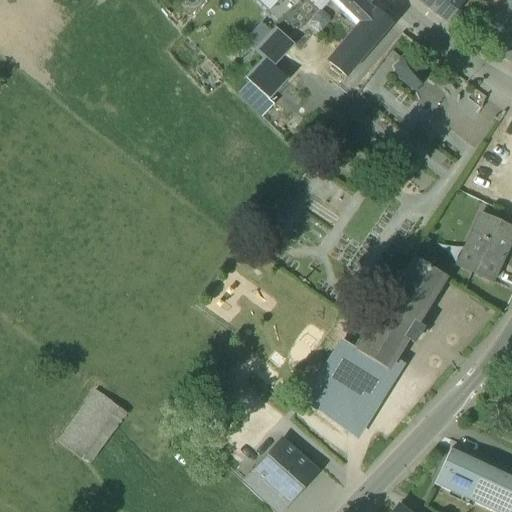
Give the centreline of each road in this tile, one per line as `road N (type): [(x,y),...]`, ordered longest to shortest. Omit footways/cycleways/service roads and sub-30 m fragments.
road 1 (residential): [(350,511),(511,334)]
road 2 (residential): [(511,89),(392,0)]
